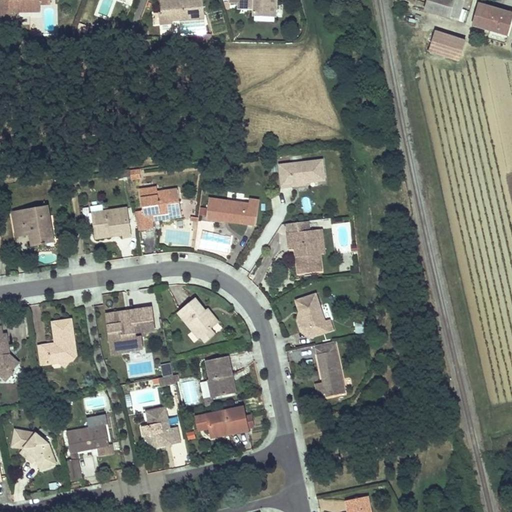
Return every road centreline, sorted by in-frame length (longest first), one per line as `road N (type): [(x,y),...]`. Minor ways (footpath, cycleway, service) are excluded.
road 1 (residential): [(288,448),(260,319),(225,280),(179,266),(0,292)]
road 2 (residential): [(288,448),(0,511)]
